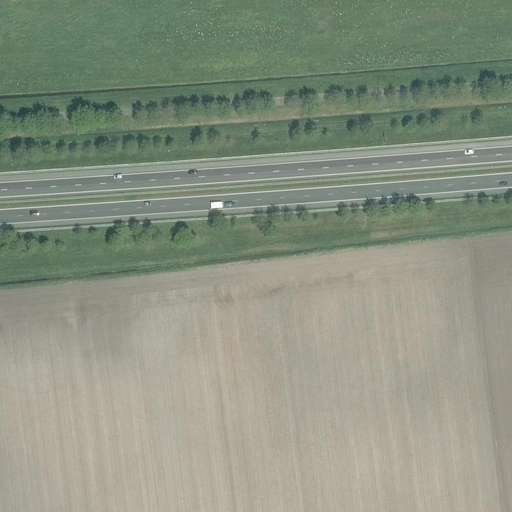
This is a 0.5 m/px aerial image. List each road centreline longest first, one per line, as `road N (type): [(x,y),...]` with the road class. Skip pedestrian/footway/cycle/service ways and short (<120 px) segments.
road 1 (unclassified): [(0,117),(511,79)]
road 2 (motorway): [(0,216),(511,180)]
road 3 (motorway): [(511,153),(0,189)]
